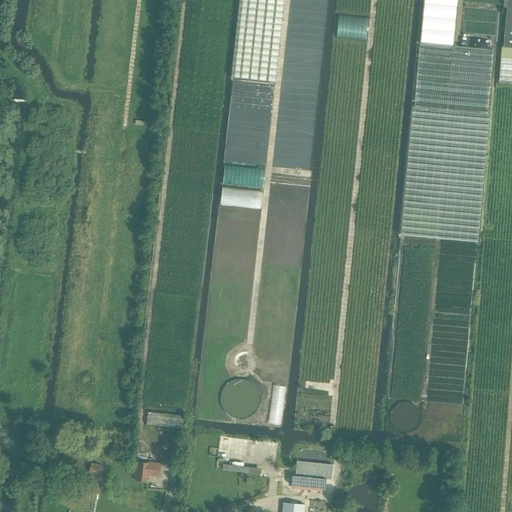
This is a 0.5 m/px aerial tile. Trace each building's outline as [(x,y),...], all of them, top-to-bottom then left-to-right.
[(239,0),(231,77),(274,82),(283,0),(239,0)] [(507,6),(503,46),(501,46),(498,82),(511,83),(511,0),(503,0),(503,6),(507,6)] [(335,37),(365,41),(368,18),(338,15),(335,37)] [(412,107),(401,235),(477,242),(489,114),(487,113),(493,50),(420,43),(414,107),(412,107)] [(260,400),(260,399),(259,395),(258,391),(256,388),(254,386),(250,382),(247,380),(243,379),(240,379),(236,379),(232,380),(229,382),(225,385),(223,387),(221,391),(219,395),(219,399),(219,403),(221,407),(223,411),(225,413),(228,416),(231,418),(234,419),(238,420),(242,419),(246,418),(250,417),(254,414),(256,411),(258,407),(259,403),(260,400)] [(421,417),(421,414),(420,411),(418,408),(417,407),(413,404),(411,403),(408,402),(406,402),(402,402),(400,403),(397,404),(394,406),(393,408),(391,411),(390,414),(390,417),(390,420),(391,423),(392,426),(394,428),(396,430),(399,431),(401,432),(404,433),(408,433),(411,432),(413,430),(416,428),(418,426),(420,423),(421,420),(421,417)] [(146,425),(181,429),(181,428),(183,416),(147,412),(146,425)] [(135,479),(155,481),(157,463),(148,462),(149,455),(133,453),(133,461),(137,461),(135,479)] [(291,485),(325,489),(326,479),(331,479),(333,465),(297,460),(295,476),(293,475),(291,485)] [(222,469),(260,473),(260,467),(223,463),(222,469)] [(91,464),(90,472),(99,473),(100,466),(91,464)] [(282,511),(303,511),(304,504),(283,502),(282,511)]
